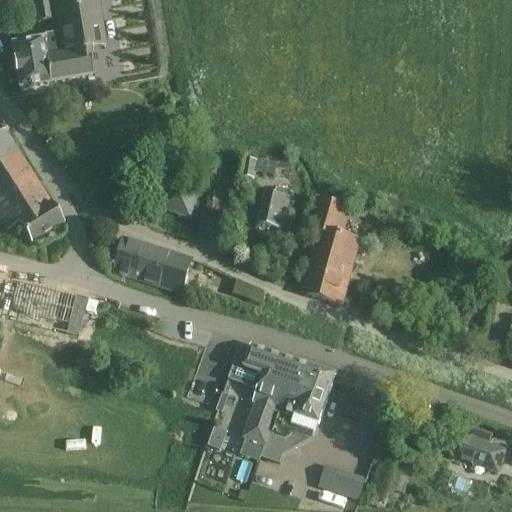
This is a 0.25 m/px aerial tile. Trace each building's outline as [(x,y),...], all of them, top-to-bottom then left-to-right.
[(48,23),(44,0),(37,0),(31,1),(35,25),(48,23)] [(51,13),(58,54),(59,59),(43,61),(47,86),(89,79),(84,53),(91,51),(87,31),(99,29),(94,0),(72,0),(74,9),(51,13)] [(11,47),(18,91),(47,86),(43,61),(59,59),(58,54),(55,54),(52,36),(42,37),(43,41),(11,47)] [(30,246),(63,225),(3,132),(0,134),(0,224),(6,233),(17,226),(30,246)] [(243,160),(240,179),(254,181),(257,162),(243,160)] [(162,211),(188,219),(198,191),(172,182),(162,211)] [(259,226),(274,229),(286,232),(294,191),(276,188),(274,197),(266,195),(259,226)] [(205,214),(217,215),(219,195),(207,194),(205,214)] [(312,233),(319,235),(319,233),(336,237),(341,219),(348,221),(351,211),(321,202),(312,233)] [(336,237),(319,233),(319,235),(301,295),(340,306),(358,244),(336,237)] [(113,274),(131,280),(141,283),(154,287),(165,255),(148,249),(123,241),(113,274)] [(165,255),(154,287),(181,296),(192,263),(165,255)] [(83,299),(77,326),(89,329),(95,302),(83,299)] [(250,351),(249,351),(238,347),(232,366),(226,383),(256,393),(253,404),(254,404),(241,441),(246,443),(266,449),(271,434),(277,418),(283,420),(292,395),(296,383),(265,372),(269,358),(250,351)] [(296,383),(292,395),(299,397),(308,372),(308,371),(269,358),(265,372),(296,383)] [(292,395),(283,420),(277,418),(271,434),(273,439),(284,443),(290,441),(294,429),(314,436),(318,426),(335,375),(312,367),(311,371),(308,371),(308,372),(299,397),(292,395)] [(496,450),(467,439),(459,461),(489,471),(496,450)] [(366,482),(338,471),(330,494),(359,504),(366,482)]
